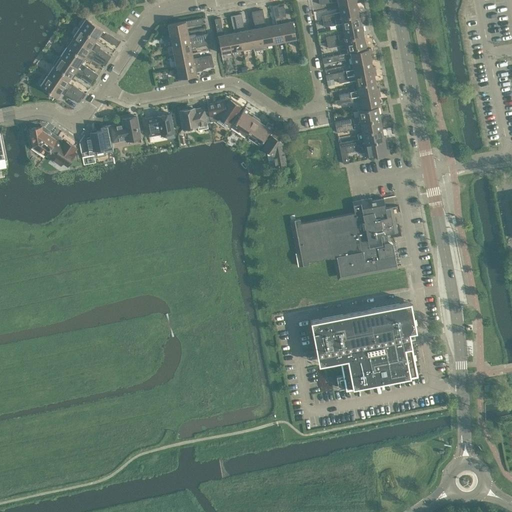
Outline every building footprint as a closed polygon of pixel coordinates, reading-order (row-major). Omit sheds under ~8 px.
[(334,11),(322,14),(323,19),(359,12),(357,2),(339,5),(340,10),(334,12),(334,11)] [(284,4),(279,5),(285,39),(296,36),(293,19),(287,20),(286,14),(284,4)] [(277,22),(271,23),(275,41),(285,39),(279,5),(273,6),(275,16),(276,16),(277,22)] [(263,8),(257,9),(264,43),(275,41),(271,23),(266,25),(264,18),(265,18),(263,8)] [(256,26),(250,27),(254,45),(254,48),(265,46),(264,43),(257,9),(252,10),(254,20),(256,26)] [(242,12),(236,13),(243,47),(254,45),(250,27),(245,29),(243,22),(244,22),(242,12)] [(359,12),(323,19),(324,25),(336,23),(336,22),(342,21),(343,26),(361,23),(359,12)] [(234,30),(229,32),(232,49),(243,47),(236,13),(231,14),(233,24),(234,30)] [(86,16),(80,26),(96,37),(99,34),(101,34),(106,37),(116,44),(120,39),(103,28),(86,16)] [(202,16),(168,23),(171,34),(188,30),(187,25),(193,23),(194,24),(203,22),(202,16)] [(215,17),(221,51),(222,51),(232,49),(229,32),(223,33),(222,26),(220,16),(215,17)] [(338,33),(326,35),(327,41),(363,33),(361,23),(343,26),(344,32),(338,33)] [(80,26),(73,35),(104,56),(107,58),(108,59),(112,54),(100,46),(101,45),(100,44),(95,40),(96,37),(80,26)] [(188,30),(171,34),(173,44),(207,38),(205,32),(196,34),(195,32),(188,34),(188,30)] [(363,33),(327,41),(328,46),(340,44),(340,43),(346,42),(348,49),(365,45),(367,45),(366,39),(364,38),(363,33)] [(72,35),(66,44),(67,45),(84,56),(84,55),(85,54),(91,58),(92,57),(93,57),(100,61),(104,56),(73,35),(72,35)] [(207,38),(173,44),(175,55),(192,52),(191,46),(197,45),(198,45),(208,43),(207,38)] [(67,45),(61,54),(94,77),(96,78),(99,73),(86,64),(82,62),(82,59),(84,56),(67,45)] [(329,55),(323,56),(324,61),(330,60),(345,57),(347,63),(353,62),(371,59),(370,52),(372,51),(371,46),(369,47),(351,50),(329,55)] [(192,52),(175,55),(177,66),(213,58),(212,53),(210,53),(200,55),(200,56),(193,57),(192,52)] [(57,56),(54,61),(54,63),(54,64),(71,75),(73,76),(75,73),(79,76),(80,75),(91,82),(92,83),(96,78),(94,77),(61,54),(60,55),(57,56)] [(104,56),(100,61),(105,64),(108,59),(107,58),(104,56)] [(213,58),(177,66),(179,76),(196,73),(196,69),(203,68),(203,67),(206,66),(206,65),(212,64),(212,65),(214,65),(213,58)] [(354,67),(326,73),(327,78),(334,77),(339,76),(376,69),(375,64),(373,65),(371,59),(353,62),(354,67)] [(54,64),(48,73),(81,96),(84,91),(73,83),(68,80),(71,75),(54,64)] [(376,69),(339,76),(340,81),(356,78),(357,83),(376,80),(374,74),(376,73),(376,69)] [(48,73),(40,84),(57,96),(61,89),(78,101),(81,96),(48,73)] [(358,89),(339,92),(340,97),(340,98),(380,90),(379,86),(377,86),(376,80),(357,83),(358,89)] [(340,97),(336,98),(336,101),(339,103),(341,103),(360,99),(362,106),(380,102),(378,95),(381,94),(380,90),(340,98),(340,97)] [(214,103),(208,104),(208,106),(211,120),(218,119),(217,120),(226,126),(230,120),(241,105),(236,102),(236,101),(236,100),(233,97),(232,97),(231,98),(230,97),(227,101),(224,99),(214,101),(214,103)] [(245,105),(233,124),(247,133),(258,116),(254,113),(253,115),(248,112),(250,108),(245,105)] [(340,119),(335,120),(336,125),(380,117),(378,105),(358,109),(360,115),(353,117),(353,116),(340,119)] [(194,106),(180,109),(183,127),(198,124),(199,128),(208,126),(207,121),(204,107),(195,109),(194,106)] [(171,112),(146,117),(149,134),(161,132),(161,133),(166,132),(168,138),(176,136),(174,130),(171,112)] [(123,121),(109,124),(112,141),(126,138),(141,136),(137,114),(122,117),(123,121)] [(258,116),(247,133),(261,142),(273,124),(268,121),(266,124),(261,121),(262,119),(258,116)] [(380,117),(336,125),(337,131),(343,130),(355,127),(362,125),(363,131),(382,127),(380,117)] [(91,135),(85,136),(87,148),(89,148),(90,154),(95,153),(95,156),(107,154),(106,151),(114,149),(113,144),(112,141),(109,124),(109,123),(101,125),(102,129),(90,131),(91,135)] [(41,124),(30,127),(33,144),(46,153),(56,138),(59,134),(53,131),(51,134),(46,131),(46,127),(44,126),(42,126),(41,124)] [(261,142),(260,144),(263,146),(274,154),(276,164),(287,162),(283,141),(277,137),(281,129),(273,124),(261,142)] [(342,140),(339,141),(340,147),(343,146),(346,146),(384,138),(382,127),(363,131),(357,132),(359,138),(356,138),(342,140)] [(56,138),(46,153),(61,163),(64,158),(68,161),(76,151),(74,150),(76,146),(64,138),(62,142),(56,138)] [(343,146),(340,147),(343,161),(345,162),(349,161),(347,151),(358,149),(358,150),(366,148),(367,154),(377,153),(377,155),(387,153),(387,152),(388,152),(389,150),(388,144),(386,143),(385,143),(384,138),(346,146),(343,146)] [(300,217),(291,219),(299,264),(309,262),(308,260),(315,258),(315,259),(324,258),(324,257),(331,255),(331,256),(334,256),(336,268),(341,267),(342,274),(397,263),(393,241),(390,240),(389,231),(395,230),(392,214),(387,215),(385,204),(384,196),(372,198),(371,196),(353,199),(355,211),(301,222),(300,217)] [(319,317),(311,318),(312,323),(313,332),(316,348),(325,347),(327,360),(340,357),(346,387),(418,373),(412,343),(405,345),(402,332),(410,330),(404,301),(403,301),(399,302),(371,307),(343,312),(322,316),(319,317)]
